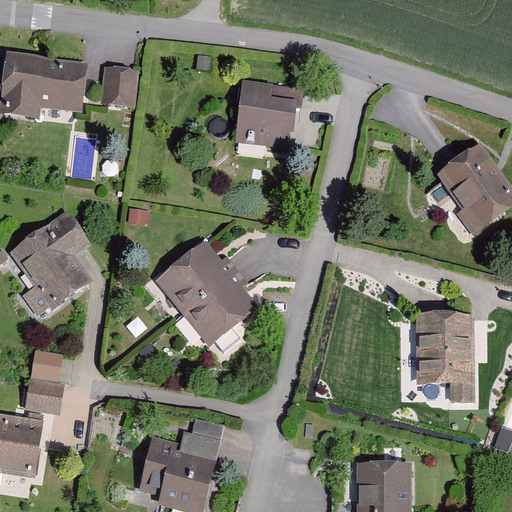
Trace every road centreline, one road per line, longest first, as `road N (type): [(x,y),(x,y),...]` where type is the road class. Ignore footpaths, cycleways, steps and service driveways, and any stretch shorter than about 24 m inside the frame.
road 1 (residential): [(253,511),(361,63)]
road 2 (residential): [(0,9),(201,33)]
road 3 (residential): [(201,33),(361,63)]
road 4 (residential): [(361,63),(511,112)]
